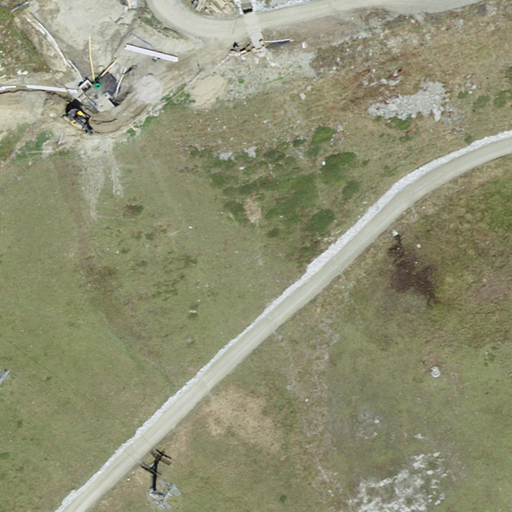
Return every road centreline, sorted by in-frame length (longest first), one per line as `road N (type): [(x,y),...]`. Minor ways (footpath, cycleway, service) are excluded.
road 1 (track): [(511,145),(420,177),(364,224),(349,253),(309,389),(318,463),(337,511)]
road 2 (track): [(200,49),(225,71),(263,71),(511,2)]
